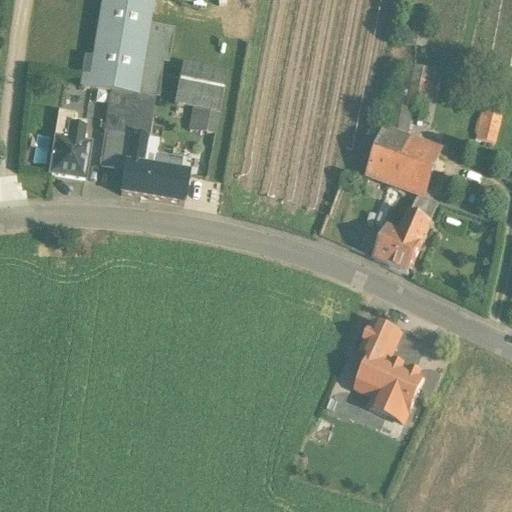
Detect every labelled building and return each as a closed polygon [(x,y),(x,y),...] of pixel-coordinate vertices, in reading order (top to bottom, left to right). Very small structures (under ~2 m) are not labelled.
[(103,0),(90,81),(96,81),(95,93),(111,95),(104,135),(129,139),(135,105),(136,99),(140,77),(142,59),(147,30),(149,20),(152,1),(152,0),(103,0)] [(172,24),(149,20),(147,30),(170,34),(172,24)] [(433,24),(416,22),(411,54),(428,56),(433,24)] [(170,34),(147,30),(142,59),(160,62),(160,63),(165,64),(170,34)] [(438,63),(407,57),(396,109),(396,110),(416,115),(427,117),(438,63)] [(160,62),(142,59),(140,77),(158,80),(160,63),(160,62)] [(204,73),(182,68),(175,107),(193,111),(193,110),(197,111),(204,73)] [(225,78),(204,73),(197,111),(204,113),(218,116),(225,78)] [(158,80),(140,77),(136,99),(155,101),(158,80)] [(90,81),(83,79),(81,91),(95,93),(96,81),(90,81)] [(155,101),(136,99),(135,105),(129,139),(148,142),(155,101)] [(416,115),(396,110),(396,109),(390,108),(385,135),(368,181),(369,181),(373,183),(383,186),(392,163),(407,168),(398,192),(422,201),(439,154),(409,144),(411,138),(416,115)] [(197,111),(193,110),(193,111),(190,127),(201,129),(204,115),(204,113),(197,111)] [(218,117),(204,115),(201,129),(198,147),(200,148),(212,150),(218,117)] [(500,120),(483,116),(476,143),(494,147),(500,120)] [(83,133),(69,130),(67,144),(81,146),(83,133)] [(129,139),(127,150),(146,153),(147,144),(148,142),(129,139)] [(67,144),(55,142),(49,178),(84,183),(89,147),(81,146),(67,144)] [(157,145),(147,144),(146,153),(143,171),(152,172),(157,145)] [(114,148),(104,146),(100,169),(111,170),(114,148)] [(127,150),(114,148),(111,170),(123,172),(127,150)] [(212,150),(200,148),(197,165),(208,167),(212,150)] [(146,153),(127,150),(123,172),(120,197),(148,202),(153,172),(152,172),(143,171),(146,153)] [(407,168),(392,163),(383,186),(398,192),(407,168)] [(188,178),(153,172),(148,202),(183,208),(188,178)] [(368,181),(344,180),(340,189),(359,196),(365,192),(367,186),(369,181),(368,181)] [(359,196),(340,189),(329,219),(347,226),(359,196)] [(401,239),(387,233),(375,262),(408,277),(430,225),(410,217),(401,239)] [(400,339),(373,327),(361,354),(372,359),(373,358),(389,365),(400,339)] [(389,365),(373,358),(372,359),(357,393),(374,401),(369,412),(386,420),(391,409),(408,417),(424,381),(389,365)] [(408,417),(391,409),(386,420),(403,428),(408,417)]
